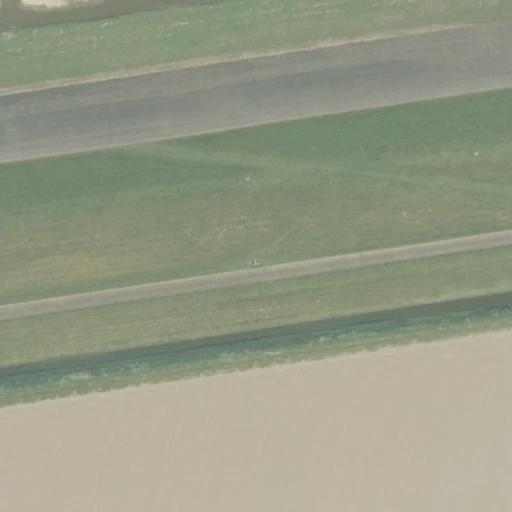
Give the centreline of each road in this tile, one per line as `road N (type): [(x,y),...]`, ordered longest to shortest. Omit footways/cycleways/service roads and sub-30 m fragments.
road 1 (track): [(0,151),(511,76)]
road 2 (track): [(88,138),(511,193)]
